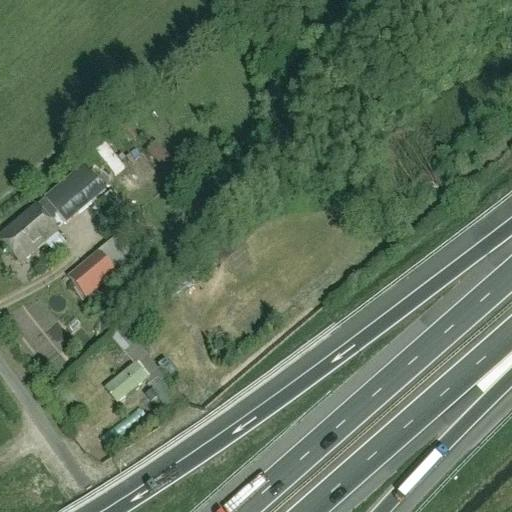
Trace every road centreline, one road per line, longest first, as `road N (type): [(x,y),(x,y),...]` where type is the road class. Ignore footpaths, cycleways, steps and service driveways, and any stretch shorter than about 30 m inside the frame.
road 1 (motorway): [(511,228),(265,416),(121,511)]
road 2 (motorway): [(511,275),(243,511)]
road 3 (motorway): [(310,511),(511,336)]
road 4 (motorway): [(382,511),(511,372)]
road 5 (unclassified): [(0,365),(87,490)]
